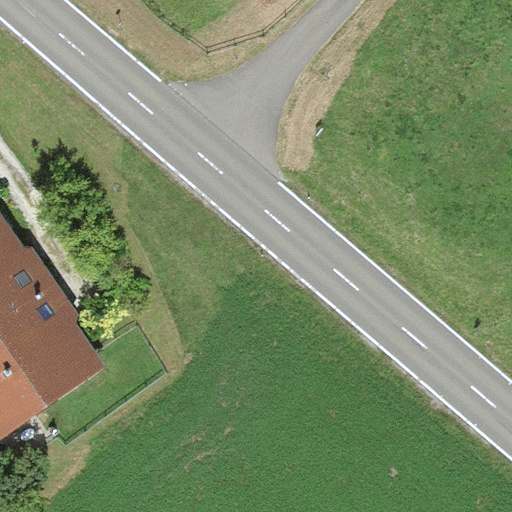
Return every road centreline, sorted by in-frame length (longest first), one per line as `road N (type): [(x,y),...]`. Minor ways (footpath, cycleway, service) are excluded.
road 1 (secondary): [(15,0),(511,413)]
road 2 (track): [(334,0),(201,160)]
